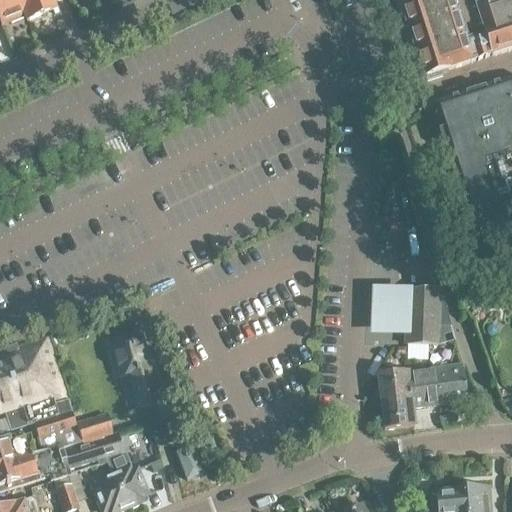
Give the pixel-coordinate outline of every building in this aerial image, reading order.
[(0,0),(0,23),(1,27),(25,17),(18,0),(0,0)] [(18,0),(25,17),(28,22),(56,9),(52,0),(18,0)] [(511,0),(395,0),(407,35),(422,81),(434,77),(435,77),(447,73),(509,53),(511,51),(511,0)] [(434,116),(437,125),(466,217),(473,220),(511,207),(511,81),(440,104),(440,106),(437,116),(434,116)] [(385,216),(384,225),(397,225),(397,217),(385,216)] [(401,226),(397,225),(384,225),(382,249),(400,250),(401,226)] [(372,291),(371,339),(407,340),(407,348),(438,349),(440,292),(409,293),(372,291)] [(138,410),(159,405),(142,337),(110,344),(119,379),(130,377),(138,410)] [(0,418),(5,417),(10,434),(35,426),(72,414),(68,402),(69,401),(49,338),(17,348),(17,346),(0,351),(0,418)] [(61,341),(56,343),(54,347),(55,351),(60,354),(64,353),(67,348),(65,344),(61,341)] [(409,390),(421,388),(424,410),(467,404),(463,368),(378,378),(380,406),(410,402),(409,390)] [(380,406),(384,432),(414,429),(412,411),(424,410),(421,388),(409,390),(410,402),(380,406)] [(35,426),(44,453),(62,447),(64,453),(83,447),(81,444),(83,443),(77,425),(72,414),(35,426)] [(87,422),(77,425),(83,443),(81,444),(83,447),(99,442),(114,438),(107,416),(87,422)] [(99,442),(109,465),(108,465),(113,478),(114,477),(128,510),(145,503),(143,498),(148,496),(138,472),(132,475),(130,470),(131,470),(126,454),(123,455),(116,437),(114,438),(99,442)] [(0,471),(35,461),(33,456),(28,438),(13,443),(11,438),(0,442),(0,471)] [(64,453),(70,472),(97,464),(99,468),(108,465),(109,465),(99,442),(83,447),(64,453)] [(0,471),(0,495),(49,480),(51,485),(60,482),(59,481),(68,478),(71,477),(71,476),(70,472),(64,453),(62,447),(44,453),(33,456),(35,461),(0,471)] [(193,449),(176,455),(187,484),(204,477),(193,449)] [(145,459),(148,466),(158,462),(155,454),(145,459)] [(163,469),(160,463),(150,466),(153,473),(163,469)] [(124,511),(128,510),(114,477),(113,478),(98,484),(100,488),(93,491),(102,511),(124,511)] [(57,493),(62,511),(72,511),(78,510),(71,487),(56,492),(57,493)] [(469,492),(462,492),(463,511),(489,511),(487,490),(469,492)] [(463,511),(462,492),(429,495),(430,511),(463,511)] [(38,511),(34,500),(0,510),(0,511),(38,511)]
